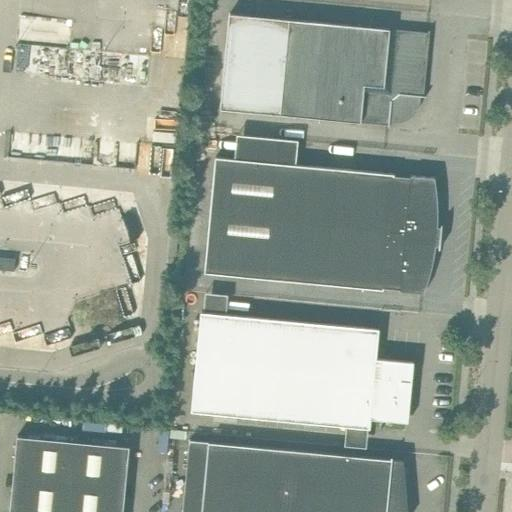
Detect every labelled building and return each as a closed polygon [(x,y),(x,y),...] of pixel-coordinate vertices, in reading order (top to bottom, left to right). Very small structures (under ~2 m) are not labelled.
[(390,117),(403,118),(415,108),(416,96),(426,97),(426,95),(424,95),(430,30),(429,30),(428,32),(231,14),(221,108),(388,125),(388,127),(389,127),(390,117)] [(210,214),(205,272),(383,289),(384,287),(400,289),(400,291),(404,291),(424,293),(425,289),(426,286),(428,282),(429,279),(430,275),(431,272),(432,268),(432,265),(433,261),(434,258),(435,254),(435,250),(436,245),(437,236),(438,226),(438,221),(438,217),(438,214),(438,210),(438,206),(438,203),(438,199),(437,195),(437,192),(436,188),(436,184),(435,181),(435,177),(411,175),(411,176),(394,175),(394,173),(296,164),(298,140),(238,135),(236,158),(216,157),(210,214)] [(21,181),(0,188),(0,191),(5,204),(27,197),(21,181)] [(18,258),(0,256),(0,273),(17,274),(18,258)] [(201,311),(192,411),(347,426),(345,446),(367,448),(369,428),(370,428),(371,417),(408,421),(411,382),(412,382),(414,361),(376,358),(379,328),(359,326),(226,314),(228,295),(206,293),(204,312),(201,311)] [(123,511),(130,446),(17,436),(9,511),(123,511)] [(384,457),(189,439),(182,511),(407,511),(404,459),(384,457)]
